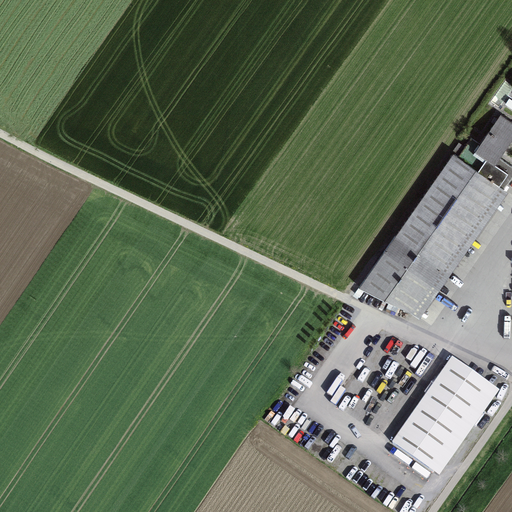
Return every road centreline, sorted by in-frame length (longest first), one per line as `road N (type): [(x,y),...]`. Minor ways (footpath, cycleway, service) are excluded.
road 1 (track): [(0,130),(348,295)]
road 2 (unclassified): [(432,511),(511,399)]
